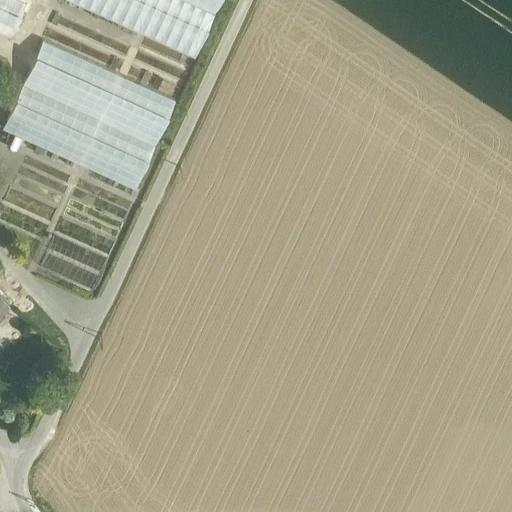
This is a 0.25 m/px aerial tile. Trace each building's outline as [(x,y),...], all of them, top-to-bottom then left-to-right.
[(29,3),(22,0),(0,0),(0,27),(15,34),(29,3)] [(214,11),(190,0),(74,0),(194,55),(214,11)] [(219,0),(190,0),(214,11),(219,0)] [(175,99),(42,38),(2,126),(135,186),(175,99)] [(0,292),(0,311),(9,304),(0,292)]
